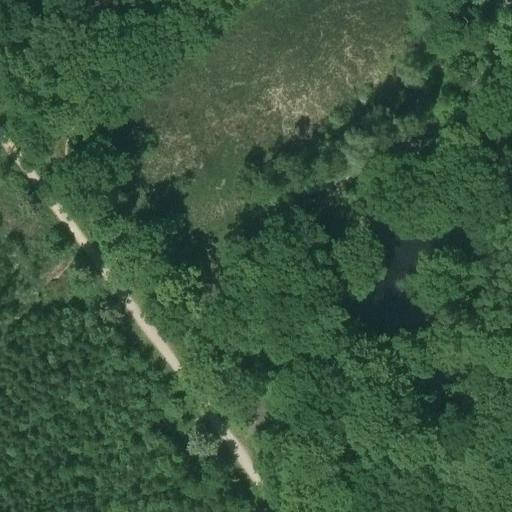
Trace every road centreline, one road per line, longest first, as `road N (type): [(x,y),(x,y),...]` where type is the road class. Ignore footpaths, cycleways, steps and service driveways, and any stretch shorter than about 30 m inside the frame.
road 1 (track): [(0,130),(281,511)]
road 2 (track): [(104,271),(128,249),(146,257),(199,252),(401,147),(511,66)]
road 3 (track): [(128,249),(75,169),(67,134),(213,0)]
